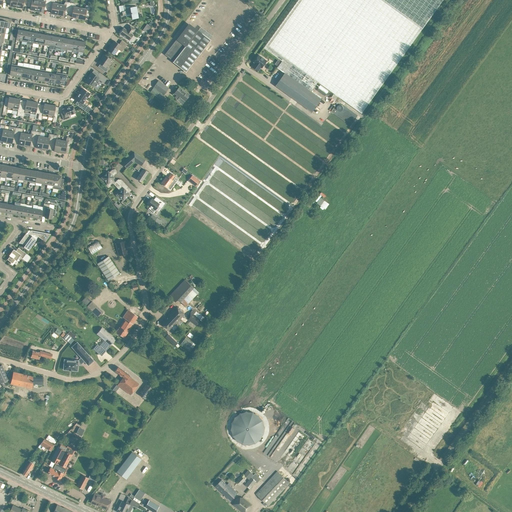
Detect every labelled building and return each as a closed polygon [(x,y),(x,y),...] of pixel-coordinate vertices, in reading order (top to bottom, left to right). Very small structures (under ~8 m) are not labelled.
[(37,11),(39,0),(38,0),(27,0),(26,6),(27,5),(31,6),(30,9),(33,10),(33,11),(34,12),(36,11),(37,11)] [(47,10),(48,0),(43,0),(43,1),(39,0),(37,11),(43,12),(44,8),(47,9),(47,10)] [(57,14),(59,4),(55,3),(55,2),(54,0),(48,0),(47,10),(47,9),(52,10),(51,13),(53,14),(54,15),(55,16),(56,15),(57,14)] [(298,0),(264,48),(282,61),(279,65),(277,68),(285,73),(276,86),(312,112),(322,99),(311,92),(318,82),(362,113),(423,28),(443,0),(298,0)] [(68,14),(70,2),(66,1),(64,4),(64,5),(59,4),(57,14),(64,16),(64,12),(68,13),(67,14),(68,14)] [(78,18),(80,8),(76,7),(76,6),(75,3),(70,2),(68,14),(68,13),(72,14),(72,17),(74,18),(74,19),(76,19),(77,19),(78,18)] [(136,3),(124,5),(125,11),(122,12),(123,16),(126,15),(125,14),(131,13),(132,19),(138,18),(136,6),(136,3)] [(88,18),(91,6),(86,5),(85,8),(85,9),(80,8),(78,18),(84,19),(85,16),(88,17),(88,18)] [(11,23),(12,19),(0,17),(0,26),(7,28),(8,23),(11,23)] [(120,34),(129,40),(133,35),(132,34),(135,29),(130,25),(127,29),(128,29),(127,30),(124,28),(120,34)] [(180,42),(177,40),(166,54),(174,60),(173,62),(186,72),(211,40),(202,33),(201,35),(189,26),(181,36),(183,38),(180,42)] [(33,43),(35,32),(34,32),(33,32),(32,32),(29,32),(27,42),(27,45),(33,46),(33,43)] [(55,50),(55,47),(58,36),(57,36),(55,36),(52,36),(50,46),(49,49),(55,50)] [(112,44),(108,50),(114,54),(119,49),(122,51),(127,44),(121,40),(119,44),(114,41),(112,44)] [(107,57),(104,54),(101,58),(102,59),(99,63),(100,64),(98,67),(106,72),(108,69),(105,67),(111,59),(110,59),(107,57)] [(267,61),(259,55),(254,62),(255,63),(253,67),(258,71),(261,67),(262,68),(267,61)] [(85,81),(93,87),(98,79),(104,83),(107,79),(99,73),(97,76),(91,72),(85,81)] [(168,88),(158,80),(154,87),(164,94),(168,88)] [(190,94),(186,92),(179,87),(174,93),(177,95),(175,97),(178,99),(179,97),(185,101),(190,94)] [(83,88),(75,99),(78,101),(75,104),(89,114),(92,109),(94,106),(89,103),(88,105),(83,103),(87,97),(90,93),(89,92),(83,88)] [(160,93),(156,97),(162,102),(165,97),(160,93)] [(12,110),(15,98),(9,97),(9,98),(8,98),(6,98),(6,97),(5,97),(2,113),(6,114),(6,112),(7,112),(8,109),(12,110)] [(20,116),(23,100),(23,101),(20,100),(20,99),(15,98),(12,110),(17,111),(17,114),(17,116),(20,116)] [(30,114),(32,101),(27,100),(26,101),(24,101),(24,100),(23,100),(20,116),(24,117),(24,116),(25,116),(25,113),(30,114)] [(38,119),(41,104),(38,104),(38,103),(38,102),(32,101),(30,114),(35,114),(34,117),(35,118),(35,119),(38,119)] [(335,115),(337,111),(340,113),(344,106),(337,103),(332,113),(335,115)] [(48,117),(50,105),(44,104),(44,105),(41,104),(38,119),(42,120),(42,119),(43,116),(48,117)] [(56,123),(59,107),(58,107),(56,107),(56,106),(50,105),(48,117),(52,118),(52,121),(53,121),(52,122),(53,122),(56,123)] [(75,113),(73,106),(63,109),(64,112),(61,113),(63,120),(69,118),(69,115),(75,113)] [(6,143),(9,130),(4,130),(5,125),(3,125),(0,125),(0,126),(0,140),(3,141),(3,143),(6,143)] [(15,144),(18,128),(14,127),(13,131),(9,130),(6,143),(10,144),(10,143),(15,144)] [(24,147),(26,134),(22,133),(23,129),(18,128),(15,144),(21,145),(20,146),(24,147)] [(33,147),(36,131),(31,130),(31,134),(26,134),(24,147),(27,147),(28,146),(33,147)] [(42,150),(44,137),(40,136),(41,132),(36,131),(33,147),(38,148),(38,149),(42,150)] [(51,150),(54,134),(49,134),(48,138),(44,137),(42,150),(45,150),(45,149),(51,150)] [(59,153),(62,140),(57,139),(58,135),(54,134),(51,150),(56,151),(56,152),(59,153)] [(70,147),(73,139),(70,138),(67,136),(66,139),(66,141),(62,140),(59,153),(63,154),(63,152),(69,153),(70,147)] [(134,152),(128,157),(133,162),(134,161),(141,166),(145,160),(134,152)] [(127,168),(133,162),(128,157),(122,163),(127,168)] [(6,176),(8,166),(8,165),(8,166),(5,165),(5,167),(2,166),(2,164),(0,176),(0,177),(6,178),(6,176)] [(18,181),(18,179),(20,168),(17,168),(16,169),(14,168),(14,167),(12,178),(12,180),(18,181)] [(141,182),(148,172),(143,169),(144,168),(140,167),(137,171),(140,173),(137,179),(141,182)] [(115,182),(113,179),(114,178),(113,176),(116,174),(115,173),(117,171),(115,169),(113,171),(112,170),(109,172),(108,171),(106,173),(104,175),(103,174),(101,176),(101,178),(103,181),(104,180),(107,183),(106,185),(108,188),(115,182)] [(36,182),(38,171),(37,171),(37,173),(35,172),(35,171),(32,170),(30,181),(29,181),(29,183),(35,184),(36,182)] [(62,190),(64,179),(61,178),(61,176),(59,176),(59,175),(55,175),(55,174),(53,185),(52,188),(62,190)] [(176,182),(172,180),(175,176),(171,174),(168,177),(167,176),(161,183),(170,190),(176,182)] [(192,175),(188,180),(195,186),(199,181),(192,175)] [(131,190),(121,179),(118,179),(116,181),(121,186),(121,188),(122,189),(120,191),(119,190),(116,193),(116,195),(119,198),(120,197),(123,200),(129,194),(128,193),(131,190)] [(165,203),(157,197),(154,200),(152,199),(150,201),(149,201),(147,204),(148,204),(147,205),(150,206),(148,209),(153,214),(156,210),(155,209),(158,206),(161,208),(165,203)] [(322,197),(317,203),(326,209),(330,204),(322,197)] [(54,214),(55,210),(53,210),(53,209),(49,208),(50,204),(44,203),(42,210),(43,210),(42,216),(45,216),(45,217),(52,219),(53,214),(54,214)] [(36,239),(38,236),(33,232),(33,231),(34,231),(31,230),(28,235),(26,234),(26,233),(19,243),(26,244),(24,247),(28,250),(37,239),(36,239)] [(51,234),(41,232),(41,233),(42,233),(39,237),(45,242),(51,234)] [(88,248),(92,254),(102,248),(98,241),(88,248)] [(116,243),(119,255),(127,253),(124,241),(116,243)] [(28,261),(31,257),(18,248),(16,251),(13,249),(9,255),(10,256),(7,259),(12,263),(15,259),(16,260),(19,256),(27,262),(28,261)] [(119,273),(108,256),(97,263),(108,280),(119,273)] [(180,301),(193,287),(185,279),(169,296),(174,301),(177,299),(180,301)] [(112,281),(109,283),(114,291),(120,287),(115,280),(113,282),(112,281)] [(193,287),(187,294),(192,298),(198,292),(193,287)] [(103,313),(91,302),(85,297),(82,300),(88,305),(87,307),(98,317),(103,313)] [(201,312),(205,307),(199,303),(195,308),(201,312)] [(177,322),(184,314),(183,313),(176,307),(175,307),(167,316),(168,316),(161,323),(168,330),(174,324),(177,327),(179,324),(177,322)] [(125,319),(116,332),(124,338),(133,324),(138,316),(130,311),(125,319)] [(200,319),(191,312),(187,316),(188,319),(196,325),(200,319)] [(102,327),(102,328),(99,332),(103,335),(102,336),(105,339),(100,345),(105,349),(111,342),(112,343),(115,339),(116,339),(102,327)] [(76,342),(73,339),(68,334),(64,337),(72,345),(76,342)] [(186,337),(180,345),(187,351),(193,343),(186,337)] [(51,360),(52,354),(40,351),(40,352),(33,350),(33,351),(30,350),(29,355),(30,356),(31,356),(31,357),(39,359),(40,356),(51,360)] [(81,364),(85,361),(88,365),(93,361),(85,351),(80,356),(81,357),(78,360),(78,361),(64,360),(64,369),(77,371),(77,370),(78,364),(81,364)] [(2,365),(0,365),(0,381),(1,383),(3,387),(8,380),(2,365)] [(139,384),(129,376),(130,375),(118,367),(114,371),(123,377),(117,385),(130,395),(139,384)] [(42,385),(42,377),(33,377),(33,376),(13,372),(10,383),(32,389),(33,385),(34,385),(34,386),(34,387),(37,387),(37,386),(37,385),(42,385)] [(147,382),(137,394),(144,399),(153,387),(147,382)] [(64,409),(69,402),(65,399),(60,406),(64,409)] [(56,412),(59,403),(55,401),(51,410),(56,412)] [(262,421),(258,415),(251,411),(244,411),(242,412),(240,412),(234,417),(231,423),(230,432),(237,441),(241,443),(253,444),(260,439),(263,432),(264,425),(262,423),(262,421)] [(290,444),(296,449),(305,436),(286,422),(274,437),(288,447),(290,444)] [(44,439),(41,443),(47,447),(46,448),(51,451),(54,445),(44,439)] [(58,464),(65,451),(58,447),(51,460),(56,463),(53,469),(50,467),(47,473),(54,477),(58,470),(60,465),(58,464)] [(65,468),(72,454),(65,451),(58,464),(60,465),(58,470),(54,477),(60,480),(62,476),(63,477),(67,469),(65,468)] [(221,455),(217,451),(209,460),(213,463),(221,455)] [(270,455),(268,458),(275,463),(279,457),(278,457),(281,454),(276,451),(275,453),(273,452),(270,456),(270,455)] [(132,452),(117,472),(126,479),(141,459),(132,452)] [(22,473),(26,476),(27,476),(26,476),(30,470),(31,470),(32,468),(32,467),(34,464),(30,461),(22,473)] [(227,479),(237,468),(233,464),(223,475),(227,479)] [(248,471),(244,475),(250,480),(251,478),(254,475),(248,471)] [(290,483),(277,471),(256,494),(268,506),(290,483)] [(245,480),(243,478),(245,476),(243,474),(236,482),(240,486),(245,480)] [(83,475),(77,486),(83,489),(89,478),(83,475)] [(250,480),(246,485),(250,488),(255,482),(251,478),(250,480)] [(237,493),(230,486),(230,485),(228,483),(226,485),(221,480),(215,486),(231,500),(234,497),(237,493)] [(107,510),(111,500),(104,498),(105,495),(102,493),(101,495),(95,492),(90,503),(91,503),(107,510)] [(242,511),(245,511),(252,504),(242,497),(238,498),(233,504),(242,511)] [(145,507),(153,511),(155,511),(159,506),(149,500),(145,507)] [(124,511),(126,511),(130,505),(126,503),(122,501),(117,511),(118,511),(121,511),(122,511),(124,511)]
